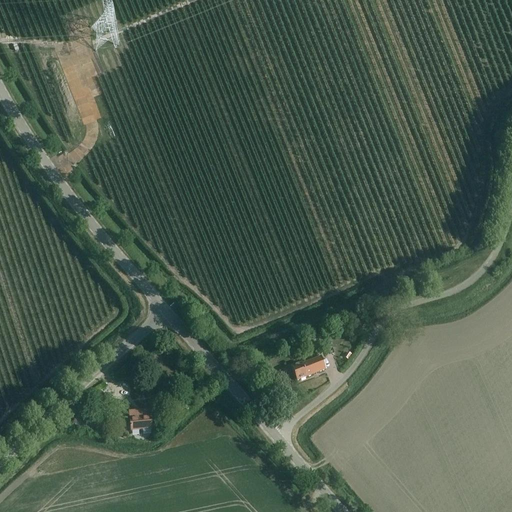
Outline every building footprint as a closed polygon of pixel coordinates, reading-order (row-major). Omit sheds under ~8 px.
[(333,331),(325,334),(327,339),(335,335),(333,331)] [(310,338),(312,343),(320,340),(318,335),(310,338)] [(302,365),(292,368),(297,381),(313,376),(313,375),(325,370),(325,369),(330,367),(326,356),(320,358),(302,365)] [(101,391),(86,405),(90,409),(96,403),(105,412),(113,404),(105,395),(101,391)] [(152,429),(150,412),(138,413),(138,411),(129,411),(130,431),(152,429)]
